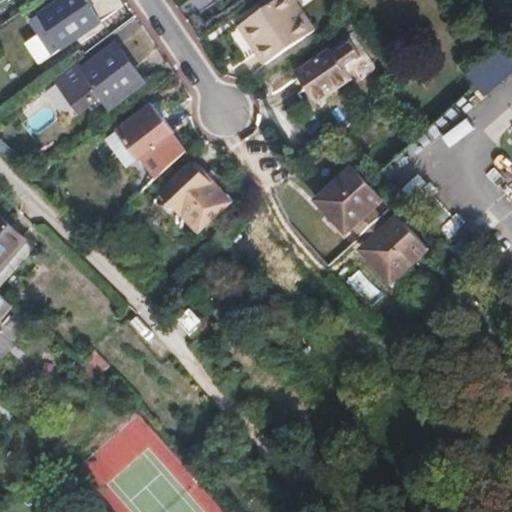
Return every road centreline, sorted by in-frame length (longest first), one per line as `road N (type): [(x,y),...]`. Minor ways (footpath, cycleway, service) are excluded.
road 1 (residential): [(0,167),(154,322)]
road 2 (unknown): [(511,224),(472,164),(486,129),(511,109)]
road 3 (residential): [(148,0),(222,112)]
